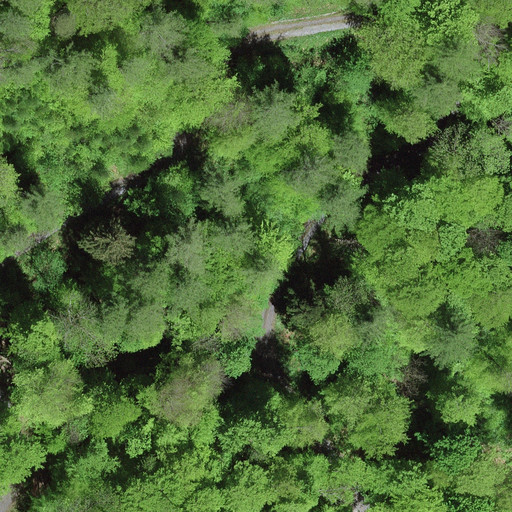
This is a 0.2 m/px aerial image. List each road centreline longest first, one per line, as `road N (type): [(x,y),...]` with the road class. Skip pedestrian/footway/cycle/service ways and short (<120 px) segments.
road 1 (track): [(483,0),(440,136),(346,190),(281,282),(269,329),(274,368),(367,511)]
road 2 (track): [(0,264),(144,176),(184,132),(205,74),(240,42),(359,17),(383,0)]
